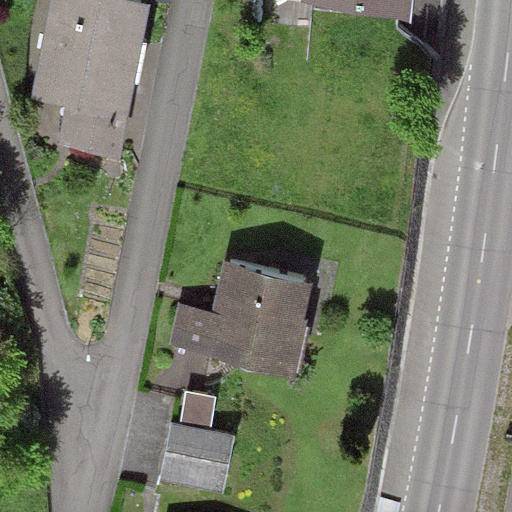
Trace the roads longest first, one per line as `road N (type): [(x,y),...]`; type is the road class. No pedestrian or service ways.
road 1 (primary): [(511,30),(465,377),(438,511)]
road 2 (residential): [(88,433),(208,0)]
road 3 (residential): [(88,433),(0,172)]
